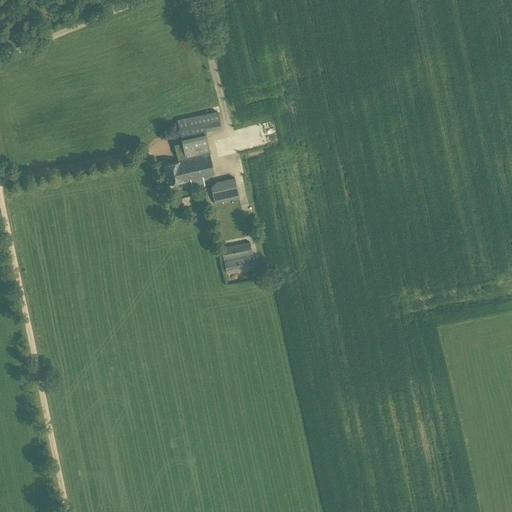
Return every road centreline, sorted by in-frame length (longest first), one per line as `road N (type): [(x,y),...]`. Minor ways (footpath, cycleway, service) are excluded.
road 1 (unclassified): [(66,511),(0,192)]
road 2 (unclassified): [(0,58),(138,0)]
